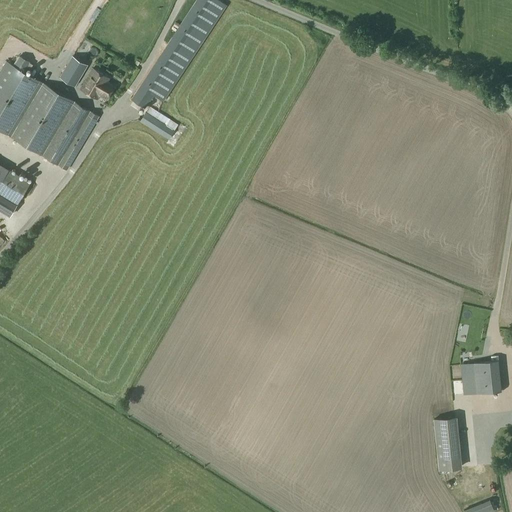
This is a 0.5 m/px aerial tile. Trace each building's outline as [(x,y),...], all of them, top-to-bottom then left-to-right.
[(218,0),(196,0),(132,99),(145,108),(153,96),(163,103),(227,6),(218,0)] [(74,86),(86,65),(71,57),(59,78),(74,86)] [(8,61),(0,73),(0,128),(67,170),(100,117),(8,61)] [(107,81),(109,78),(92,68),(80,89),(97,99),(101,91),(107,94),(112,84),(107,81)] [(150,108),(141,122),(169,140),(178,126),(150,108)] [(0,167),(0,194),(19,206),(33,184),(10,170),(8,172),(0,167)] [(498,360),(460,364),(463,394),(501,391),(498,360)] [(453,382),(447,383),(449,398),(455,397),(453,382)] [(454,417),(432,419),(437,470),(458,468),(454,417)] [(490,502),(464,511),(492,511),(494,511),(490,502)]
